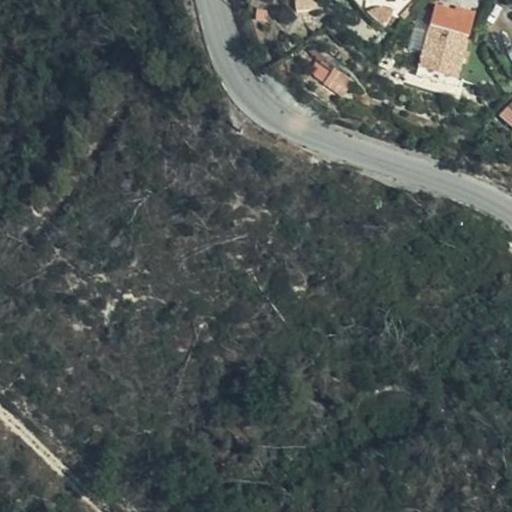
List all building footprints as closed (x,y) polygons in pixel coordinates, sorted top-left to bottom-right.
[(281,14),(278,0),(253,0),(258,19),(281,14)] [(419,32),(421,9),(403,6),(399,27),(419,32)] [(442,36),(447,24),(448,14),(421,9),(419,32),(436,35),(442,36)] [(430,75),(436,35),(419,32),(399,27),(398,27),(391,67),(430,75)] [(329,64),(301,45),(289,63),(316,81),(329,64)] [(476,92),(465,113),(488,126),(500,105),(476,92)] [(511,103),(499,117),(511,128),(511,103)]
